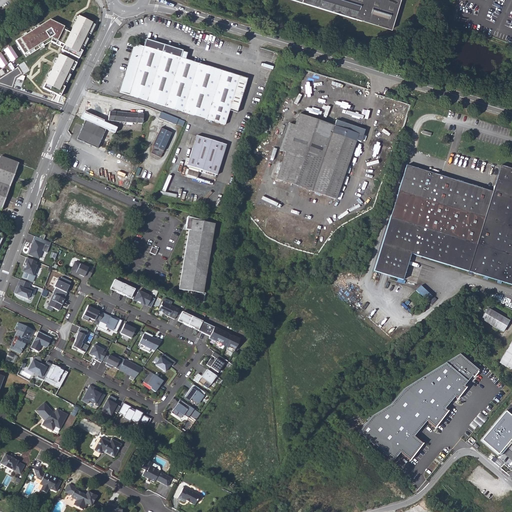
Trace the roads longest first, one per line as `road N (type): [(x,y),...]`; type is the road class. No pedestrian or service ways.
road 1 (secondary): [(511,113),(143,0)]
road 2 (residential): [(64,330),(86,291),(201,347),(161,406),(60,358),(63,339)]
road 3 (tertiary): [(121,8),(54,141),(0,285)]
road 4 (unknown): [(390,75),(373,121),(292,105),(261,193)]
road 5 (unknown): [(37,201),(56,205),(72,188),(119,210),(118,228),(105,240),(49,215)]
road 6 (residential): [(0,422),(166,511)]
road 7 (unclassified): [(511,484),(463,452),(421,494),(376,511)]
road 8 (unknown): [(83,90),(152,111),(143,164)]
